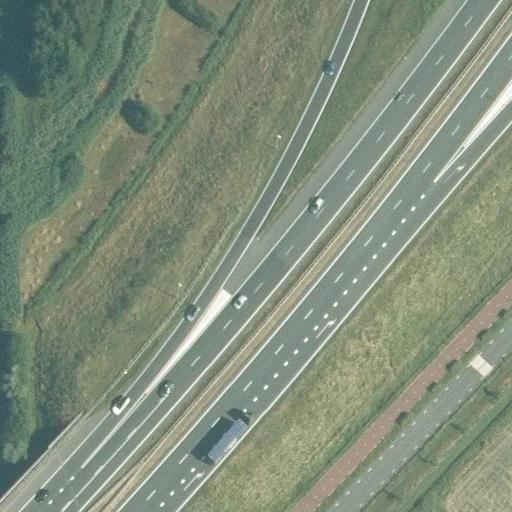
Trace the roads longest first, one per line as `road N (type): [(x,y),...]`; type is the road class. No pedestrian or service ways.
road 1 (motorway): [(483,0),(287,252),(95,472)]
road 2 (motorway): [(360,0),(257,215),(95,472)]
road 3 (motorway): [(136,511),(423,171)]
road 4 (unclassified): [(352,511),(511,341)]
road 5 (motorway): [(423,171),(511,54)]
